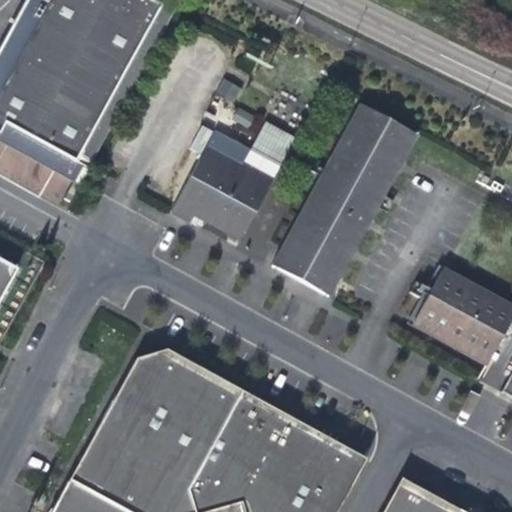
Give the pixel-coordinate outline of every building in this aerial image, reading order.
[(80,179),(176,0),(21,0),(0,40),(0,136),(74,176),(80,179)] [(234,100),(239,84),(221,79),(217,95),(234,100)] [(316,294),(404,132),(357,108),(270,269),(316,294)] [(244,152),(222,141),(220,146),(207,139),(167,213),(186,223),(189,217),(234,240),(289,140),(259,123),(244,152)] [(210,134),(207,139),(220,146),(222,141),(210,134)] [(80,179),(74,176),(62,198),(68,201),(80,179)] [(0,288),(9,273),(0,267),(0,288)] [(437,274),(412,320),(438,334),(485,360),(510,313),(437,274)] [(217,511),(235,507),(236,511),(254,511),(299,429),(203,376),(196,373),(160,353),(131,361),(64,482),(118,511),(217,511)] [(511,370),(500,393),(511,399),(511,370)] [(326,444),(299,429),(254,511),(334,511),(349,485),(339,451),(326,444)] [(118,511),(64,482),(47,511),(118,511)] [(451,511),(418,494),(387,503),(381,511),(451,511)]
